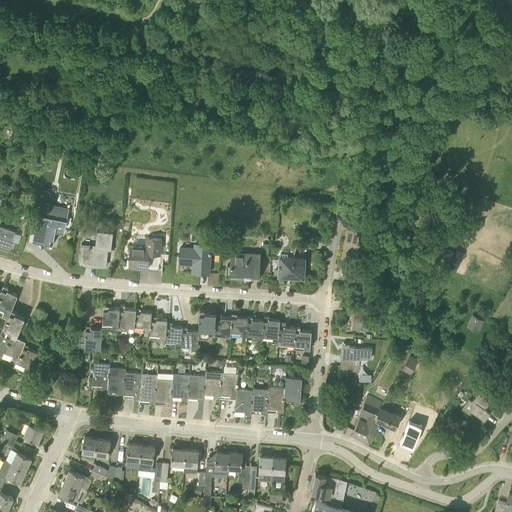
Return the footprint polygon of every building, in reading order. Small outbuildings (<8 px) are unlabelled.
[(65,225),(69,208),(41,203),(33,239),(35,240),(35,238),(45,240),(44,242),(52,243),(56,224),(65,225)] [(0,243),(10,247),(15,231),(0,225),(0,222),(2,219),(0,218),(0,243)] [(111,250),(113,232),(97,230),(95,245),(82,243),(80,263),(106,266),(109,250),(111,250)] [(161,254),(162,245),(162,238),(147,237),(146,247),(131,246),(130,260),(127,259),(127,267),(134,267),(134,269),(160,271),(160,262),(163,262),(163,254),(161,254)] [(209,273),(211,246),(195,245),(195,249),(181,248),(180,264),(201,265),(200,272),(209,273)] [(455,272),(465,253),(457,249),(447,268),(455,272)] [(259,276),(260,254),(232,253),(231,265),(227,265),(227,274),(259,276)] [(288,257),(288,253),(281,253),(281,257),(280,257),(279,275),(295,275),(295,277),(304,278),(305,259),(294,258),(288,257)] [(0,315),(7,318),(11,309),(13,304),(18,294),(8,289),(8,288),(3,285),(1,290),(0,293),(0,315)] [(375,327),(376,306),(361,305),(361,303),(347,301),(346,312),(355,313),(353,328),(368,330),(368,326),(375,327)] [(135,326),(136,310),(136,308),(125,307),(125,305),(120,305),(120,307),(120,314),(119,325),(119,326),(129,327),(129,325),(135,326)] [(120,314),(120,307),(104,306),(102,325),(113,326),(113,324),(119,325),(120,314)] [(17,335),(20,328),(26,316),(11,309),(7,318),(2,330),(11,334),(11,332),(17,335)] [(151,330),(152,318),(152,311),(136,310),(135,326),(135,330),(145,331),(145,329),(151,330)] [(216,317),(216,314),(216,311),(200,310),(199,329),(200,329),(199,336),(209,337),(209,335),(215,335),(216,317)] [(230,335),(232,317),(221,316),(222,314),(216,314),(216,317),(215,335),(225,336),(225,334),(230,335)] [(485,321),(472,314),(466,325),(478,332),(485,321)] [(247,334),(248,317),(232,315),(232,317),(230,335),(231,335),(231,334),(241,335),(241,334),(247,334)] [(279,332),(280,322),(280,319),(269,318),(269,316),(264,316),(263,320),(262,337),(263,337),(263,336),(269,337),(269,343),(278,343),(279,332)] [(262,337),(263,320),(253,319),(253,317),(248,317),(247,334),(246,338),(257,339),(257,337),(262,337)] [(167,324),(167,322),(167,319),(152,318),(151,330),(150,337),(161,338),(161,337),(166,337),(167,324)] [(183,331),(183,329),(183,326),(172,325),(172,323),(167,322),(167,324),(166,337),(166,344),(177,345),(177,343),(182,343),(183,331)] [(295,344),(296,326),(284,325),(285,323),(280,322),(279,332),(278,343),(278,345),(289,346),(289,344),(295,344)] [(101,347),(102,329),(91,328),(92,326),(86,326),(85,348),(95,348),(96,346),(101,347)] [(296,326),(295,344),(294,349),(305,349),(305,347),(310,348),(312,330),(300,329),(300,327),(296,326)] [(11,334),(2,330),(0,328),(0,350),(2,352),(11,334)] [(198,348),(199,336),(200,329),(199,329),(198,332),(188,331),(188,330),(183,329),(183,331),(182,343),(182,349),(192,350),(192,347),(198,348)] [(16,336),(17,335),(11,332),(11,334),(2,352),(3,352),(2,354),(12,358),(13,356),(17,358),(23,346),(25,340),(16,336)] [(414,335),(408,344),(414,347),(419,339),(414,335)] [(17,358),(13,367),(23,371),(24,369),(29,371),(32,365),(33,365),(36,359),(38,352),(23,346),(17,358)] [(371,358),(371,349),(354,348),(354,346),(348,346),(348,349),(343,349),(341,369),(359,370),(360,357),(371,358)] [(411,373),(418,361),(419,360),(410,355),(402,368),(411,373)] [(108,387),(110,367),(110,363),(94,362),(92,388),(103,389),(103,387),(108,387)] [(125,392),(126,371),(126,368),(110,367),(108,387),(108,393),(119,394),(119,392),(125,392)] [(142,376),(142,372),(126,371),(125,392),(124,397),(135,398),(135,396),(140,396),(142,376)] [(221,396),(222,372),(207,371),(206,375),(207,375),(205,397),(216,398),(216,396),(221,396)] [(237,397),(237,388),(238,373),(222,372),(221,396),(221,398),(231,399),(232,397),(237,397)] [(188,398),(190,374),(174,373),(174,379),(173,399),(183,400),(184,398),(188,398)] [(488,376),(484,373),(480,380),(484,382),(488,376)] [(207,375),(206,375),(190,374),(188,398),(188,400),(199,401),(199,399),(205,399),(205,397),(207,375)] [(158,377),(142,376),(140,396),(140,403),(151,403),(151,401),(156,402),(158,377)] [(173,399),(174,379),(158,377),(156,402),(156,404),(167,404),(167,403),(172,403),(173,399)] [(286,387),(285,403),(295,403),(295,401),(301,402),(303,378),(286,377),(286,387)] [(497,404),(502,397),(484,385),(472,402),(475,404),(471,411),(484,420),(489,413),(485,410),(491,400),(497,404)] [(286,387),(269,386),(269,388),(268,411),(279,411),(279,409),(284,410),(285,403),(286,387)] [(268,411),(269,388),(253,387),(253,389),(253,393),(252,412),(262,413),(262,411),(268,411)] [(253,393),(253,389),(237,388),(237,397),(236,414),(247,414),(247,413),(252,413),(252,412),(253,393)] [(376,415),(379,407),(366,401),(362,410),(363,410),(360,418),(352,433),(369,440),(374,430),(365,426),(370,416),(372,413),(376,415)] [(365,426),(374,430),(378,421),(396,428),(401,416),(379,407),(376,415),(372,413),(370,416),(365,426)] [(401,439),(413,445),(422,424),(409,419),(401,439)] [(39,442),(44,430),(29,423),(23,435),(39,442)] [(4,436),(16,441),(18,435),(7,429),(4,436)] [(13,446),(16,441),(4,436),(2,441),(13,446)] [(95,453),(98,438),(85,436),(82,451),(95,453)] [(98,438),(95,453),(108,455),(111,440),(98,438)] [(138,469),(141,444),(129,443),(126,468),(138,469)] [(160,481),(162,462),(156,461),(155,467),(152,467),(153,461),(154,461),(156,446),(141,444),(138,469),(155,471),(154,480),(153,480),(152,491),(159,492),(160,481)] [(184,464),(185,449),(171,448),(171,462),(184,464)] [(185,449),(184,464),(184,471),(197,472),(198,450),(185,449)] [(12,463),(26,470),(32,458),(18,451),(13,463),(12,463)] [(228,467),(229,452),(216,451),(214,476),(227,477),(228,467)] [(228,467),(242,468),(243,453),(229,452),(228,467)] [(271,478),(273,456),(261,455),(259,477),(271,478)] [(273,456),(271,478),(285,479),(287,457),(273,456)] [(12,463),(13,463),(4,459),(0,468),(0,482),(3,484),(7,476),(21,482),(26,470),(12,463)] [(162,462),(160,481),(167,481),(169,463),(162,462)] [(104,475),(107,469),(95,464),(93,470),(104,475)] [(114,479),(116,467),(109,466),(109,470),(107,469),(104,475),(114,479)] [(64,481),(85,491),(91,478),(70,469),(64,481)] [(104,475),(93,470),(90,475),(102,480),(104,475)] [(204,495),(211,495),(212,485),(211,485),(212,472),(205,472),(204,485),(205,485),(204,495)] [(326,503),(342,508),(344,499),(335,496),(339,478),(315,473),(312,492),(328,495),(326,503)] [(80,502),(85,491),(64,481),(59,493),(80,502)] [(204,487),(198,484),(194,492),(200,494),(204,487)] [(0,506),(8,510),(13,498),(0,492),(0,506)] [(511,511),(511,493),(509,492),(502,511),(499,511),(495,510),(494,511),(492,511),(491,511),(511,511)] [(282,501),(283,494),(270,493),(270,500),(282,501)] [(194,504),(202,505),(204,496),(195,495),(194,504)] [(204,496),(202,505),(210,509),(210,506),(211,495),(204,495),(204,496)] [(342,508),(326,503),(315,500),(311,511),(353,511),(341,508),(342,508)] [(271,511),(273,507),(257,503),(254,511),(271,511)]
